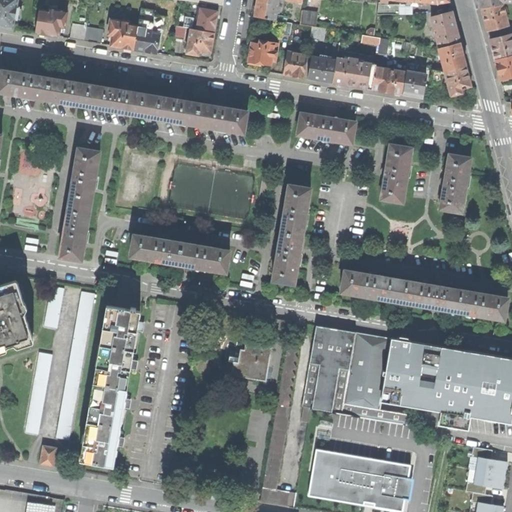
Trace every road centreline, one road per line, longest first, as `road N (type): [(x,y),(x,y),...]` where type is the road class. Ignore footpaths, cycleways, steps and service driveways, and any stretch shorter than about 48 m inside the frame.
road 1 (residential): [(0,109),(285,155)]
road 2 (residential): [(260,302),(268,249),(103,221),(94,275)]
road 3 (residential): [(304,309),(321,255),(511,287)]
road 4 (unclassified): [(229,511),(0,473)]
road 5 (residential): [(225,81),(0,45)]
road 6 (residential): [(304,309),(511,343)]
road 7 (residential): [(94,275),(260,302)]
road 8 (residential): [(285,155),(379,169),(387,108)]
road 9 (tertiary): [(464,0),(498,126)]
